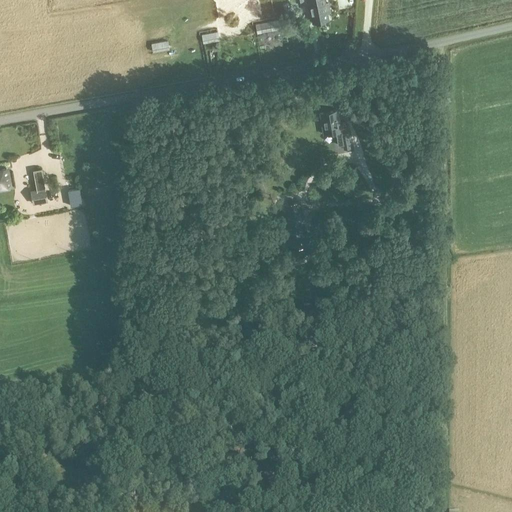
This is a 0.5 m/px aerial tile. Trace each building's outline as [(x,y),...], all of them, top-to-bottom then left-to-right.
[(328,13),(330,13),(329,5),(326,5),(325,0),(307,0),(313,23),(329,19),(328,13)] [(257,34),(281,30),(279,20),(256,25),(257,34)] [(204,44),(219,41),(217,32),(202,35),(204,44)] [(169,50),(167,41),(152,44),(154,53),(169,50)] [(320,114),(324,135),(341,132),(337,111),(320,114)] [(18,147),(20,154),(25,152),(28,161),(42,155),(34,134),(20,139),(23,145),(18,147)] [(351,149),(349,139),(348,134),(341,136),(344,150),(351,149)] [(20,187),(32,185),(27,164),(16,166),(20,187)] [(8,168),(6,168),(0,169),(0,190),(9,189),(10,189),(9,185),(11,185),(9,172),(8,168)] [(32,196),(33,202),(47,200),(41,170),(35,171),(38,191),(31,192),(32,196)] [(82,204),(79,188),(68,190),(71,206),(82,204)] [(424,218),(419,191),(409,193),(414,219),(424,218)] [(300,202),(282,205),(289,250),(307,247),(300,202)]
